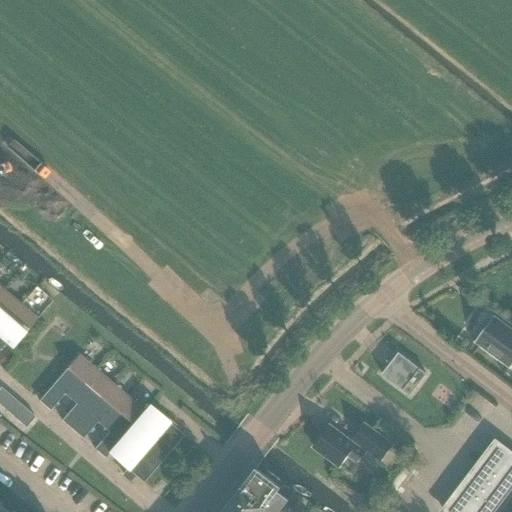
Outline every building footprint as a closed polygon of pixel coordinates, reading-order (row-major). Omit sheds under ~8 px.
[(3,291),(0,294),(0,327),(20,305),(3,291)] [(37,319),(20,305),(0,327),(0,348),(5,343),(11,349),(37,319)] [(511,333),(493,320),(493,319),(492,318),(491,320),(488,318),(481,328),(484,330),(476,341),(477,342),(477,341),(511,365),(510,366),(511,367),(511,365),(511,333)] [(426,375),(399,353),(382,375),(410,396),(411,394),(426,375)] [(78,355),(38,401),(49,411),(64,394),(70,399),(95,370),(78,355)] [(76,404),(61,421),(72,430),(110,383),(95,370),(70,399),(76,404)] [(110,383),(72,430),(82,439),(97,422),(102,427),(128,398),(110,383)] [(5,392),(0,398),(0,405),(1,407),(10,396),(5,392)] [(434,415),(447,398),(438,392),(426,408),(434,415)] [(10,396),(1,407),(6,411),(15,400),(10,396)] [(108,432),(94,449),(105,458),(109,454),(144,412),(128,398),(102,427),(108,432)] [(20,404),(15,400),(6,411),(11,415),(20,404)] [(25,409),(20,404),(11,415),(16,419),(25,409)] [(144,412),(109,454),(127,469),(123,474),(130,480),(134,475),(143,483),(183,435),(149,406),(144,412)] [(30,413),(25,409),(16,419),(21,424),(30,413)] [(35,417),(30,413),(21,424),(26,428),(35,417)] [(366,424),(353,441),(381,462),(394,445),(366,424)] [(329,426),(313,447),(340,466),(348,456),(358,463),(363,457),(377,468),(381,462),(353,441),(351,443),(329,426)] [(493,445),(443,510),(445,511),(492,511),(511,486),(511,451),(495,439),(492,443),(493,445)] [(282,489),(257,470),(241,490),(224,511),(279,511),(288,501),(278,494),(282,489)] [(355,495),(350,500),(351,500),(359,509),(369,499),(364,494),(355,495)] [(0,511),(13,511),(11,511),(9,511),(1,505),(3,503),(1,501),(0,502),(0,511)]
